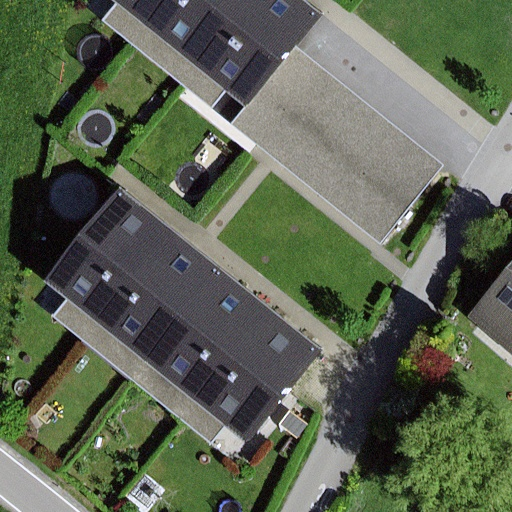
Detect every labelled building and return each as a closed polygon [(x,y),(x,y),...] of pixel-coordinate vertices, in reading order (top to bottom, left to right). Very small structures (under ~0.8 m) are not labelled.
[(171,0),(122,0),(153,24),(171,0)] [(254,0),(171,0),(153,24),(204,64),(254,0)] [(330,10),(317,0),(254,0),(204,64),(255,105),(305,42),(330,10)] [(305,42),(255,105),(240,123),(393,243),(457,161),(305,42)] [(198,221),(146,181),(62,287),(113,328),(198,221)] [(249,262),(198,221),(113,328),(164,368),(249,262)] [(300,302),(249,262),(164,368),(215,408),(300,302)] [(511,278),(478,318),(511,346),(511,278)] [(351,343),(300,302),(215,408),(266,449),(351,343)]
